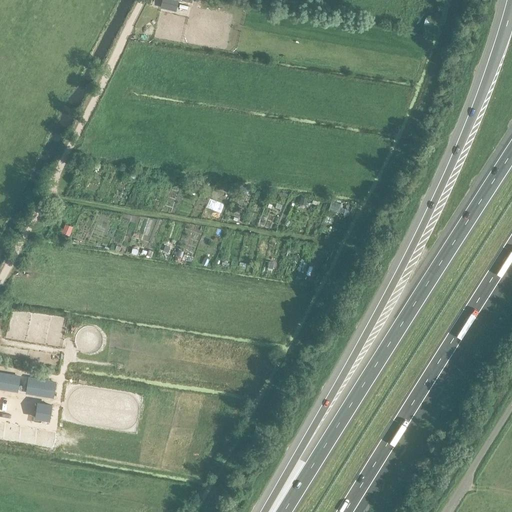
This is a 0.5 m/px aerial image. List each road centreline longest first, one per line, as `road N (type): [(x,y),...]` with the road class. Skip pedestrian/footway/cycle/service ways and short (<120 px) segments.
road 1 (motorway): [(511,12),(423,231),(271,511)]
road 2 (motorway): [(511,155),(286,511)]
road 3 (track): [(0,281),(141,0)]
road 4 (motorway): [(351,511),(511,252)]
road 5 (track): [(324,243),(44,195)]
road 6 (unclassified): [(447,511),(511,407)]
